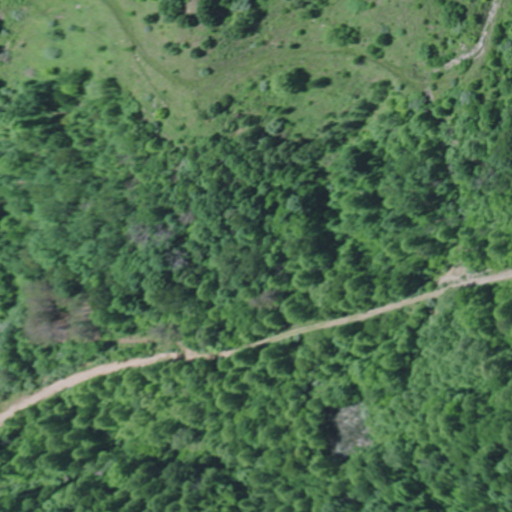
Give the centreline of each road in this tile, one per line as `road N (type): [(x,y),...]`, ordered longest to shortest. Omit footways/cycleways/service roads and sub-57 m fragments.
road 1 (residential): [(0,412),(59,375),(203,356),(511,273)]
road 2 (track): [(84,0),(117,45),(181,82),(305,47),(373,61),(402,80),(456,78),(476,69),(488,49),(502,0)]
